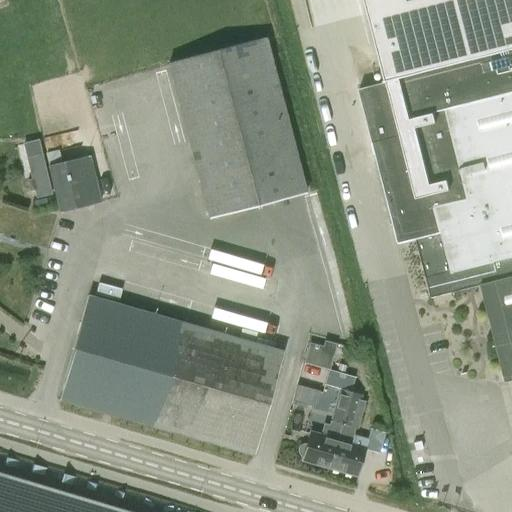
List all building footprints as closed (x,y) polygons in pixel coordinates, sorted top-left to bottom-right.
[(511,0),(394,0),(405,44),(412,72),(375,83),(432,302),(472,290),(501,384),(511,381),(511,0)] [(167,63),(208,219),(306,193),(266,37),(167,63)] [(27,179),(30,191),(34,190),(36,198),(51,195),(42,156),(27,159),(31,179),(27,179)] [(47,165),(59,212),(100,202),(88,156),(47,165)] [(88,295),(58,399),(253,455),(283,350),(88,295)] [(337,345),(325,342),(324,347),(310,343),(304,363),(330,370),(337,345)] [(339,371),(342,372),(346,373),(348,366),(341,364),(339,371)] [(297,448),(297,452),(299,455),(302,457),(301,461),(329,468),(337,440),(340,429),(341,425),(351,392),(355,376),(346,373),(342,372),(338,387),(338,388),(329,421),(332,422),(331,427),(324,425),(321,435),(309,432),(306,443),(302,443),(299,445),(297,448)] [(337,440),(329,468),(356,476),(364,448),(364,447),(350,443),(352,435),(353,434),(354,428),(359,429),(366,400),(361,399),(363,395),(351,392),(341,425),(340,429),(337,440)] [(0,511),(130,511),(79,497),(0,472),(0,511)]
